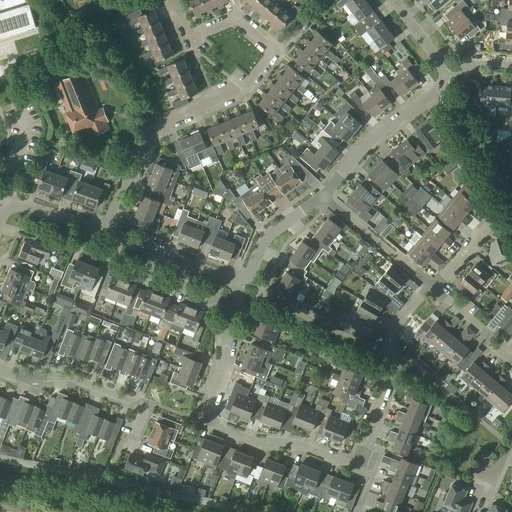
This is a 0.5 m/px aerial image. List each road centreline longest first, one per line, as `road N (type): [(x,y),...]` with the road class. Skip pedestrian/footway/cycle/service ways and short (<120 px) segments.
road 1 (residential): [(237,285),(206,414),(211,424),(355,465),(391,372),(398,322),(432,288)]
road 2 (residential): [(104,233),(124,181),(137,177),(159,129),(242,86),(277,52)]
road 3 (residential): [(132,446),(145,408),(69,378),(0,370)]
road 4 (tertiary): [(325,196),(373,133),(440,88),(444,70)]
road 5 (secondary): [(144,511),(0,486)]
road 6 (residential): [(277,52),(238,18),(192,36),(171,0)]
road 7 (tertiary): [(104,233),(237,285)]
road 8 (residential): [(432,288),(325,196)]
road 9 (tertiary): [(237,285),(274,229),(325,196)]
road 10 (residential): [(12,208),(22,114),(12,84)]
